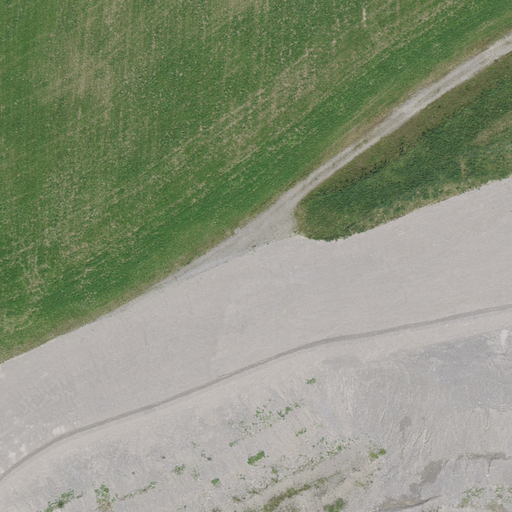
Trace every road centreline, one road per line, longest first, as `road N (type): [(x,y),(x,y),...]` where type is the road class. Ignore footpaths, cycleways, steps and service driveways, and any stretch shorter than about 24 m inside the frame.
road 1 (track): [(511,27),(0,365)]
road 2 (track): [(511,212),(409,341),(242,456),(121,511)]
